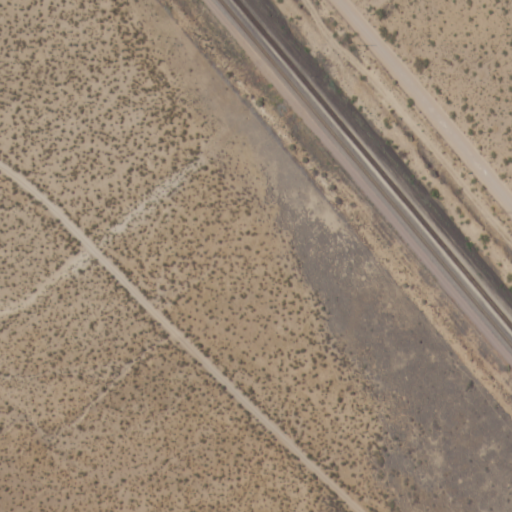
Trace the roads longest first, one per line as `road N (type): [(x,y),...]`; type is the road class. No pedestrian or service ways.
road 1 (residential): [(353,511),(0,223)]
road 2 (residential): [(511,212),(336,0)]
